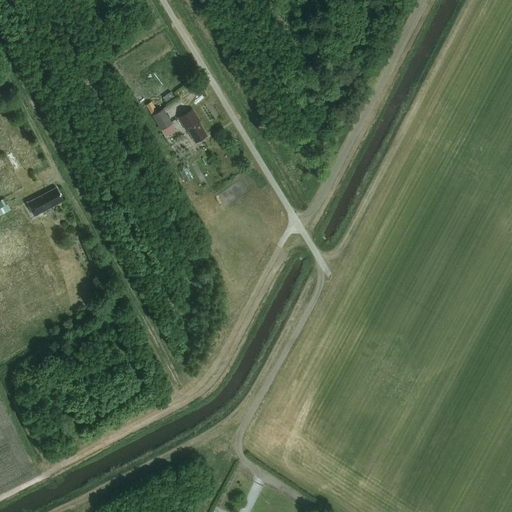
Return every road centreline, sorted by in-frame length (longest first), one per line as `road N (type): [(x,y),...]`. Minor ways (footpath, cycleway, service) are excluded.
road 1 (residential): [(161,0),(315,252)]
road 2 (track): [(294,219),(323,199),(424,0)]
road 3 (track): [(0,66),(63,186)]
